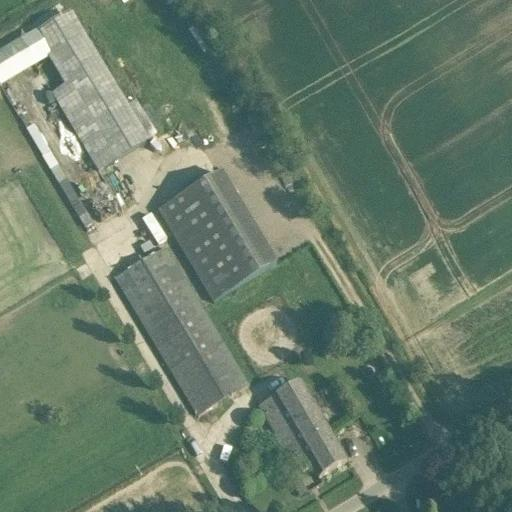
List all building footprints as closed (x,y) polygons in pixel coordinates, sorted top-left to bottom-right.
[(124,0),(128,8),(146,0),(124,0)] [(69,86),(66,87),(112,164),(145,145),(98,68),(69,86)] [(158,213),(214,306),(276,269),(220,176),(158,213)] [(115,281),(198,419),(248,389),(165,251),(115,281)] [(289,459),(301,452),(318,481),(347,464),(300,384),(259,408),(289,459)]
